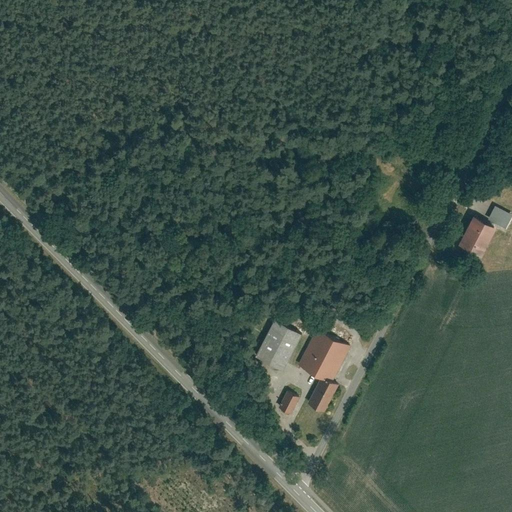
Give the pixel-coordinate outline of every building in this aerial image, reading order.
[(504,227),(511,213),(492,204),(485,218),(504,227)] [(461,250),(483,261),(500,225),(478,215),(461,250)] [(260,357),(282,368),(299,332),(277,322),(260,357)] [(301,364),(328,378),(347,344),(319,331),(301,364)] [(307,403),(322,411),(336,385),(321,377),(307,403)] [(279,407),(293,413),(302,396),(288,390),(279,407)]
